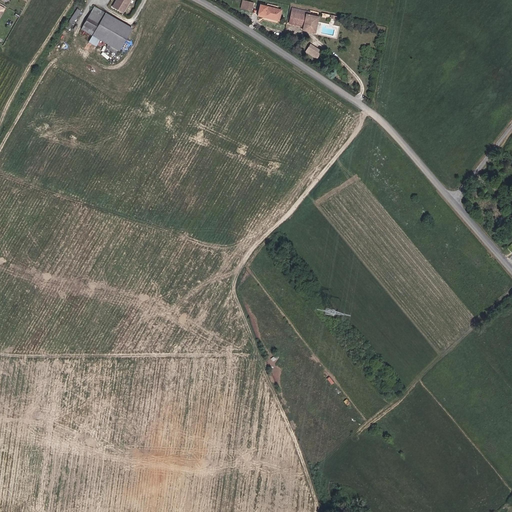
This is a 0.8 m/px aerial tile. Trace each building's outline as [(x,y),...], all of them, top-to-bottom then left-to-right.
[(125,14),(131,0),(118,0),(114,8),(125,14)] [(255,4),(245,2),(243,9),(253,12),(255,4)] [(263,6),(261,15),(261,17),(267,18),(275,20),(278,9),(263,6)] [(96,33),(106,15),(95,8),(85,27),(96,33)] [(285,21),(286,21),(285,22),(300,25),(299,29),(310,32),(314,16),(310,15),(288,10),(285,21)] [(134,29),(106,15),(96,33),(94,37),(121,52),(134,29)] [(305,51),(316,58),(321,50),(310,43),(305,51)]
